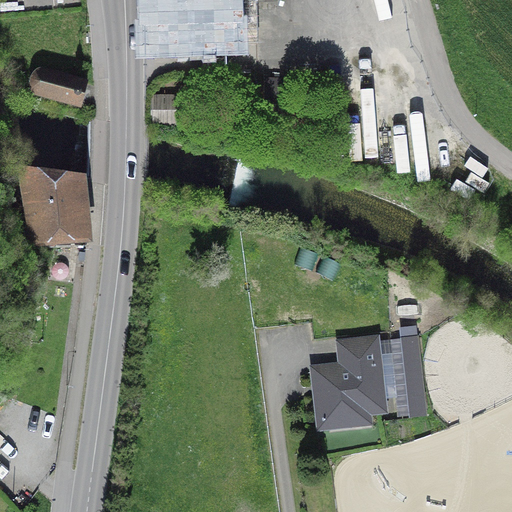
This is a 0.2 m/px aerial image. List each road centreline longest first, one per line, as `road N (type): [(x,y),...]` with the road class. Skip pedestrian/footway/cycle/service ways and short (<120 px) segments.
road 1 (primary): [(86,511),(123,217),(121,0)]
road 2 (residential): [(415,0),(451,107),(511,169)]
